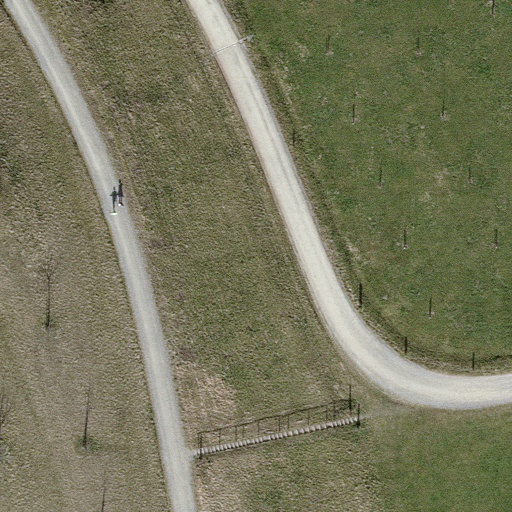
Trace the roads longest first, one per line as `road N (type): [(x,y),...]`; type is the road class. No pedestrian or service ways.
road 1 (track): [(201,0),(324,282),(362,349),(423,388),(511,390)]
road 2 (track): [(187,511),(140,281),(100,154),(16,0)]
